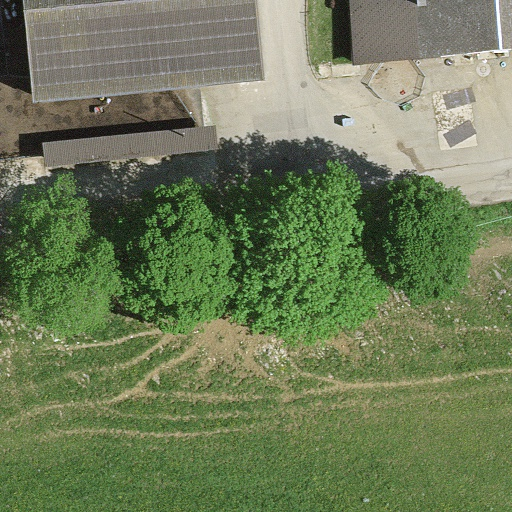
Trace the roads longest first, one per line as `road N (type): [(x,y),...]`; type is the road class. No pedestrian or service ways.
road 1 (unclassified): [(511,182),(0,239)]
road 2 (track): [(332,202),(285,0)]
